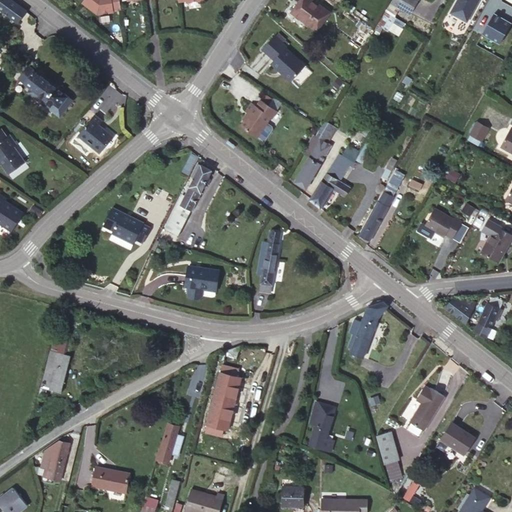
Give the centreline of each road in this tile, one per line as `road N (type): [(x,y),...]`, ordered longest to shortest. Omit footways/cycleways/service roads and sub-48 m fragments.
road 1 (secondary): [(177,118),(378,278)]
road 2 (residential): [(0,472),(55,430),(186,359),(206,329)]
road 3 (tertiary): [(177,118),(14,262)]
road 4 (residential): [(14,262),(43,285),(206,329)]
road 5 (secondary): [(30,0),(177,118)]
road 6 (residential): [(206,329),(298,324),(353,300),(378,278)]
road 7 (tertiary): [(253,0),(177,118)]
road 8 (secondary): [(411,303),(511,383)]
road 9 (unknown): [(96,300),(174,204)]
